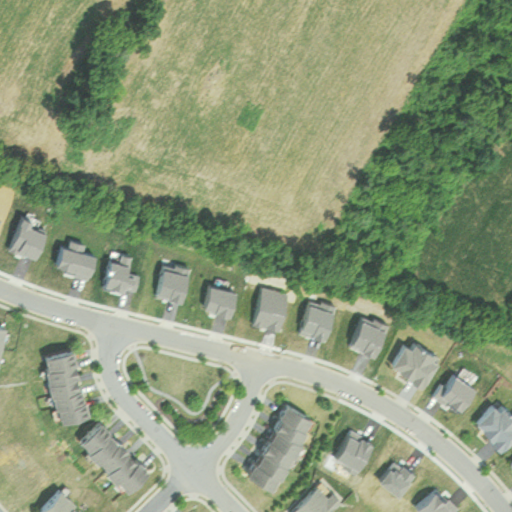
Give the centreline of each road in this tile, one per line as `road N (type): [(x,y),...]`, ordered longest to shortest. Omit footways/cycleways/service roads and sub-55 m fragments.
road 1 (residential): [(0,285),(359,390),(448,448),(507,511)]
road 2 (residential): [(117,323),(110,352),(118,388),(235,511)]
road 3 (residential): [(147,511),(227,432),(259,357)]
